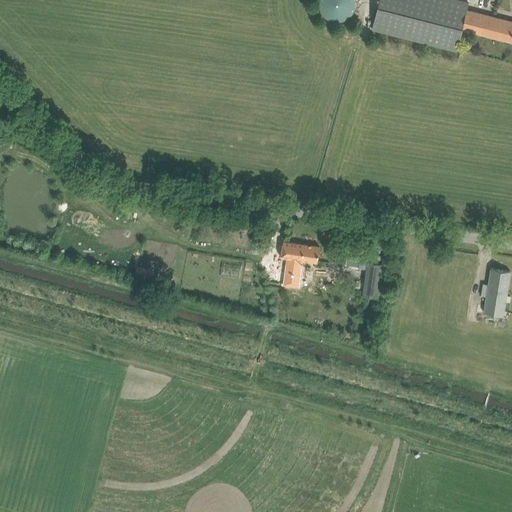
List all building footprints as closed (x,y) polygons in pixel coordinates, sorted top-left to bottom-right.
[(354,9),(355,4),(354,0),(319,0),(319,4),(320,9),(323,14),(326,18),(331,21),(337,21),(343,21),(348,18),(351,14),(354,9)] [(511,21),(467,10),(469,3),(455,0),(379,0),(372,28),(457,50),(462,29),(511,41),(511,21)] [(284,241),(282,251),(281,257),(286,258),(283,284),(298,286),(302,260),(318,262),(320,246),(284,241)] [(368,262),(366,272),(363,295),(383,298),(387,264),(368,262)] [(138,265),(135,273),(152,279),(155,271),(138,265)] [(491,268),(488,288),(487,298),(484,313),(503,316),(511,271),(491,268)] [(259,413),(254,427),(267,432),(272,418),(259,413)]
